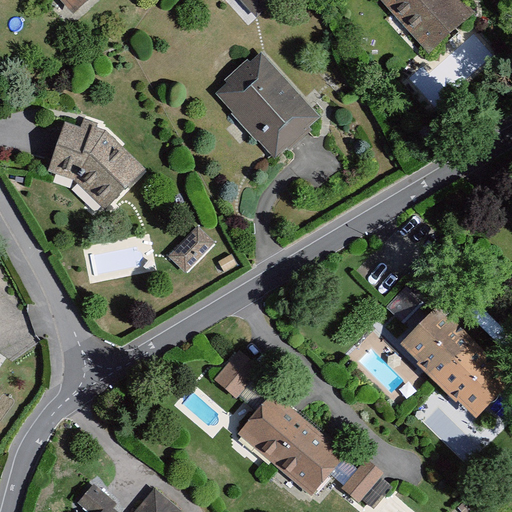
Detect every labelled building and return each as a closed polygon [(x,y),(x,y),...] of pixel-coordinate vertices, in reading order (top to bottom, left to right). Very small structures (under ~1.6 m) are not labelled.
[(53,0),(70,20),(94,0),(53,0)] [(247,0),(261,15),(277,0),(247,0)] [(459,0),(385,0),(430,51),(472,14),(459,0)] [(257,54),(214,95),(280,162),(322,120),(257,54)] [(111,218),(144,171),(79,124),(45,170),(111,218)] [(198,223),(171,252),(189,268),(216,239),(198,223)] [(231,254),(219,262),(224,271),(237,264),(231,254)] [(410,287),(388,306),(402,321),(423,303),(410,287)] [(511,367),(442,305),(400,351),(480,423),(511,386),(511,367)] [(0,355),(0,378),(12,365),(0,355)] [(259,422),(241,444),(315,504),(332,484),(363,509),(387,480),(368,464),(360,474),(251,387),(259,377),(238,360),(216,387),(259,422)] [(84,511),(177,511),(154,492),(137,511),(118,511),(95,493),(81,509),(84,511)]
